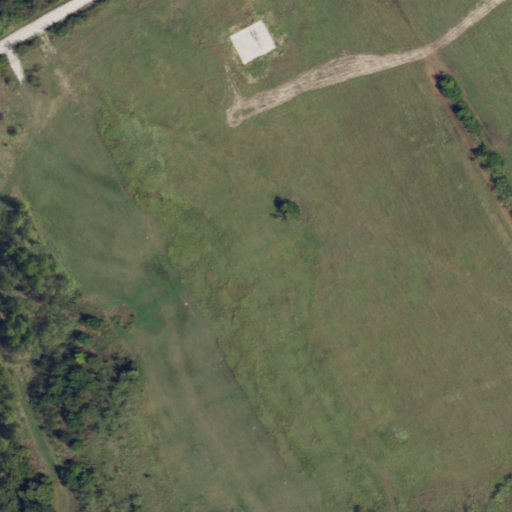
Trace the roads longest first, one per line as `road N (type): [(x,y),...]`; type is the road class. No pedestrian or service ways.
road 1 (residential): [(59,483),(21,415),(19,385),(69,283),(65,239),(33,160),(47,17)]
road 2 (residential): [(401,0),(482,131)]
